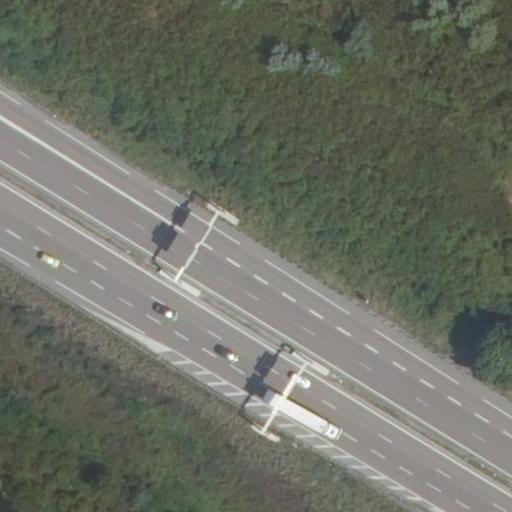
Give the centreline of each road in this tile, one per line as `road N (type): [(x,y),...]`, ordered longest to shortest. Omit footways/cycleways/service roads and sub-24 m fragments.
road 1 (trunk): [(0,205),(495,511)]
road 2 (trunk): [(511,453),(176,245)]
road 3 (trunk): [(176,245),(123,185),(0,104)]
road 4 (trunk): [(176,245),(0,141)]
